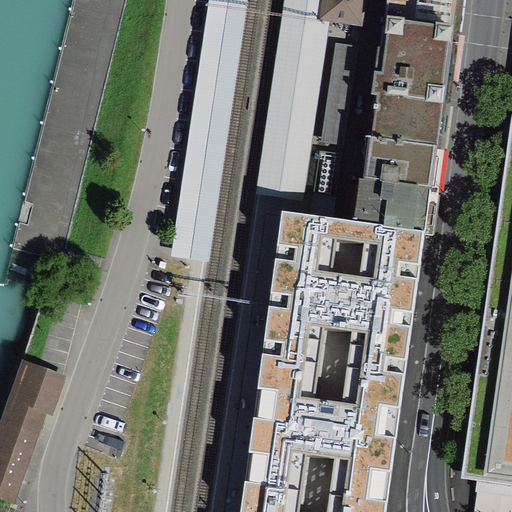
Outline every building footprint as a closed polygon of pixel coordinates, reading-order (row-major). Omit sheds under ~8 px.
[(208,262),(247,0),(208,0),(171,257),(208,262)] [(284,0),(246,266),(269,269),(277,215),(280,198),(303,201),(315,118),(330,22),(317,20),(320,0),(284,0)] [(320,0),(317,20),(330,22),(360,26),(365,27),(368,0),(320,0)] [(386,0),(374,98),(379,99),(373,141),(436,149),(455,0),(386,0)] [(350,112),(354,45),(333,44),(330,111),(350,112)] [(511,118),(470,414),(461,479),(477,481),(476,488),(511,492),(511,118)] [(373,141),(367,141),(361,185),(429,194),(436,149),(373,141)] [(341,154),(319,151),(313,194),(335,197),(341,154)] [(429,194),(361,185),(356,226),(424,235),(429,194)] [(282,217),(262,359),(404,379),(424,235),(356,226),(356,227),(282,217)] [(262,359),(244,487),(387,506),(404,379),(262,359)] [(0,422),(0,502),(14,508),(46,416),(52,417),(66,378),(39,368),(21,362),(0,422)] [(244,487),(240,511),(386,511),(387,506),(244,487)]
